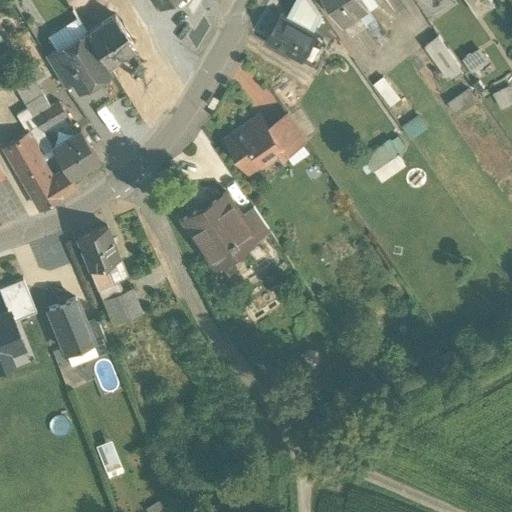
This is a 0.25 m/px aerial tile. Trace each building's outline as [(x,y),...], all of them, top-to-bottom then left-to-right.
[(123,15),(113,0),(98,0),(113,22),(123,15)] [(147,0),(159,19),(187,0),(147,0)] [(317,0),(341,34),(365,17),(357,4),(354,0),(317,0)] [(361,0),(357,4),(365,17),(366,16),(389,0),(361,0)] [(493,17),(481,0),(458,0),(477,28),(493,17)] [(313,37),(322,19),(297,6),(288,25),(313,37)] [(365,17),(341,34),(349,47),(375,29),(366,16),(365,17)] [(118,28),(90,45),(110,77),(138,60),(118,28)] [(312,47),(280,30),(266,55),(298,73),(312,47)] [(110,77),(90,45),(60,64),(77,92),(82,101),(113,82),(110,77)] [(459,81),(437,49),(423,58),(446,90),(459,81)] [(472,85),(488,74),(479,62),(464,73),(472,85)] [(77,92),(60,64),(49,70),(66,98),(77,92)] [(13,91),(44,146),(71,131),(61,114),(53,119),(39,94),(47,89),(40,76),(13,91)] [(115,88),(87,98),(92,112),(120,102),(115,88)] [(395,110),(381,90),(372,97),(387,116),(395,110)] [(511,117),(511,103),(510,100),(494,109),(502,123),(511,117)] [(465,102),(445,116),(452,126),(472,112),(465,102)] [(31,146),(41,140),(31,123),(22,129),(31,146)] [(285,128),(275,135),(283,147),(274,153),(280,163),(279,164),(282,170),(304,155),(285,128)] [(414,130),(400,140),(407,150),(424,139),(419,132),(416,134),(414,130)] [(275,135),(266,141),(262,136),(252,134),(245,138),(246,140),(225,154),(242,179),(251,180),(259,175),(262,175),(279,164),(280,163),(274,153),(283,147),(275,135)] [(41,140),(7,162),(20,185),(54,163),(44,146),(41,140)] [(82,143),(54,160),(72,189),(100,172),(82,143)] [(393,158),(366,173),(379,196),(406,181),(393,158)] [(43,177),(23,190),(31,202),(50,188),(43,177)] [(67,183),(52,192),(63,209),(77,200),(67,183)] [(50,188),(31,202),(42,222),(63,209),(52,192),(52,191),(50,188)] [(240,229),(224,206),(185,233),(217,279),(254,254),(248,245),(250,244),(240,229)] [(250,222),(240,229),(250,244),(248,245),(254,254),(266,245),(250,222)] [(110,240),(81,251),(94,282),(122,271),(110,240)] [(122,271),(94,282),(101,301),(129,290),(122,271)] [(25,292),(1,302),(10,325),(11,325),(15,334),(38,325),(25,292)] [(134,301),(105,312),(115,338),(144,327),(134,301)] [(87,335),(78,311),(50,322),(68,365),(80,359),(81,361),(83,360),(82,359),(94,354),(95,354),(87,335)] [(10,367),(26,361),(15,334),(11,325),(10,325),(0,329),(0,381),(14,376),(10,367)] [(98,330),(87,335),(95,354),(94,354),(100,369),(112,364),(98,330)] [(99,458),(112,491),(127,485),(115,452),(99,458)]
